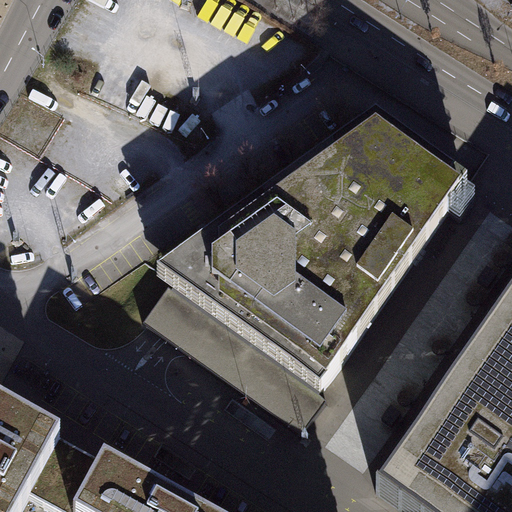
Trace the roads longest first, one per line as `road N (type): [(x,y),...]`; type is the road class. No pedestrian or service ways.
road 1 (residential): [(288,511),(0,323)]
road 2 (primary): [(332,0),(511,112)]
